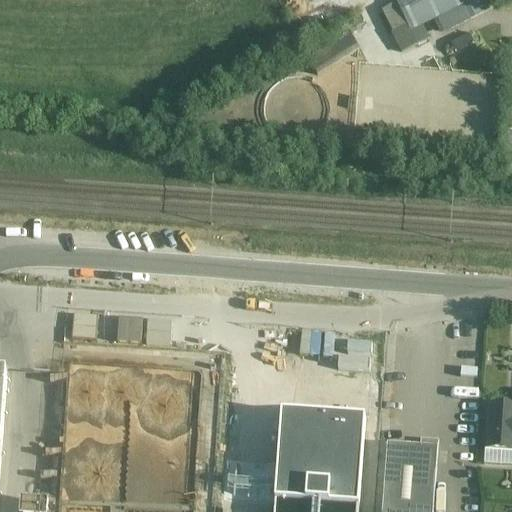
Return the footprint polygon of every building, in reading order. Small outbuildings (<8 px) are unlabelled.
[(393,0),(410,32),(475,0),(393,0)] [(237,289),(371,294),(372,249),(238,244),(237,289)] [(95,332),(96,321),(61,320),(60,331),(95,332)] [(347,419),(373,419),(373,386),(347,386),(347,419)] [(484,452),(483,465),(511,466),(511,409),(487,407),(484,452)] [(376,457),(377,435),(357,434),(356,456),(376,457)] [(431,511),(436,451),(437,444),(419,443),(419,450),(386,447),(380,511),(431,511)]
